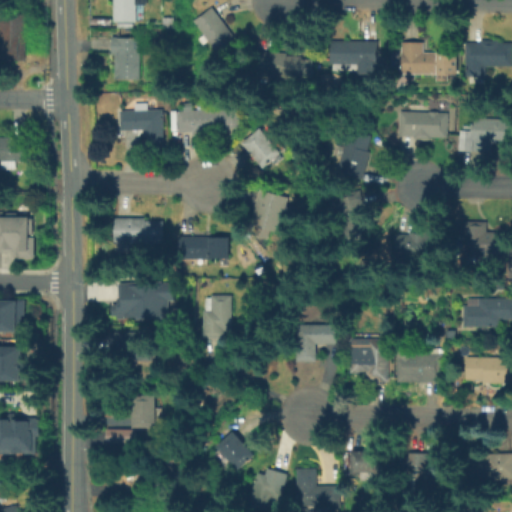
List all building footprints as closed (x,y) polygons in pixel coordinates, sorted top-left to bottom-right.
[(148,0),(148,5),(137,5),(137,20),(113,20),(113,0),(148,0)] [(213,8),(244,45),(224,61),(194,22),(213,8)] [(0,61),(0,13),(30,13),(30,61),(0,61)] [(164,30),(164,18),(176,18),(176,30),(164,30)] [(116,40),(141,41),(140,81),(115,81),(116,40)] [(379,65),(379,75),(360,75),(360,65),(333,65),(333,41),(380,41),(379,65)] [(476,52),(476,43),(511,43),(511,67),(491,67),(491,80),(467,80),(467,52),(476,52)] [(437,77),(403,76),(403,45),(426,45),(426,54),(451,54),(451,82),(437,82),(437,77)] [(303,57),(302,80),(259,78),(260,54),(303,57)] [(124,132),(123,112),(139,112),(139,109),(165,109),(166,148),(146,148),(146,132),(124,132)] [(178,133),(178,110),(229,110),(229,133),(178,133)] [(440,136),(440,140),(416,140),(416,136),(401,136),(401,112),(449,112),(449,136),(440,136)] [(477,154),(462,154),(462,132),(477,132),(477,122),(511,122),(511,146),(494,146),(493,154),(477,154)] [(243,143),(261,126),(285,153),(267,170),(243,143)] [(351,131),(376,139),(363,180),(338,172),(351,131)] [(16,160),(16,170),(2,170),(2,160),(0,160),(0,137),(31,137),(31,160),(16,160)] [(262,191),(289,197),(281,232),(255,226),(262,191)] [(334,202),(342,201),(341,198),(362,194),(369,234),(350,237),(346,213),(336,215),(334,202)] [(0,215),(35,215),(35,258),(0,258),(0,215)] [(148,216),(148,222),(164,222),(164,245),(112,245),(113,216),(148,216)] [(488,224),(488,237),(510,237),(510,256),(472,256),(472,224),(488,224)] [(427,230),(427,235),(445,235),(445,261),(397,260),(397,235),(409,235),(409,230),(427,230)] [(181,239),(232,239),(232,260),(181,260),(181,239)] [(139,281),(139,289),(155,289),(155,312),(120,312),(121,305),(112,305),(112,281),(139,281)] [(235,299),(234,333),(226,333),(226,340),(206,339),(208,298),(235,299)] [(0,299),(24,300),(24,332),(0,331),(0,299)] [(511,300),(511,320),(504,320),(504,328),(468,329),(467,301),(511,300)] [(316,363),(300,363),(300,325),(342,326),(342,344),(316,344),(316,363)] [(153,360),(110,361),(109,332),(153,332),(153,360)] [(353,377),(353,339),(390,338),(391,383),(370,383),(370,377),(353,377)] [(0,348),(22,350),(21,364),(26,364),(25,378),(0,377),(0,348)] [(401,382),(401,350),(443,350),(443,382),(401,382)] [(511,385),(470,385),(470,359),(511,359),(511,385)] [(133,426),(133,394),(157,394),(157,426),(133,426)] [(0,451),(0,417),(38,417),(38,451),(0,451)] [(133,428),(106,428),(106,449),(133,449),(133,428)] [(230,429),(247,437),(243,445),(255,451),(244,473),(215,458),(230,429)] [(474,447),(491,447),(492,455),(511,454),(511,481),(475,481),(474,447)] [(374,476),(374,483),(363,483),(363,476),(352,476),(352,451),(385,451),(385,476),(374,476)] [(431,454),(430,464),(437,464),(437,496),(417,496),(417,469),(405,469),(405,454),(431,454)] [(258,479),(264,480),(269,465),(290,471),(282,499),(275,497),(270,511),(250,505),(258,479)] [(318,469),(318,487),(343,487),(343,507),(300,507),(301,469),(318,469)] [(511,511),(511,508),(511,501),(500,498),(497,509),(510,511),(511,511)] [(0,511),(0,508),(17,503),(20,511),(0,511)]
